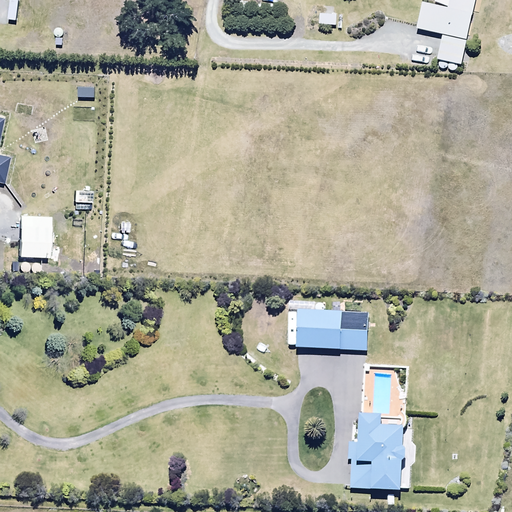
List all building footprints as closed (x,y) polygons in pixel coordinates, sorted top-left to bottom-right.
[(114,0),(105,0),(105,13),(113,14),(114,0)] [(416,31),(442,37),(465,43),(473,11),(479,12),(481,0),(435,0),(434,7),(423,4),(416,31)] [(336,16),(319,15),(318,26),(336,27),(336,16)] [(465,43),(442,37),(436,61),(460,67),(465,43)] [(347,56),(346,67),(358,68),(359,57),(347,56)] [(48,259),(50,218),(29,217),(29,228),(19,227),(19,243),(16,242),(15,253),(18,253),(18,258),(48,259)] [(368,315),(297,311),(295,349),(366,353),(368,315)] [(380,417),(359,416),(358,444),(349,443),(348,461),(350,461),(349,491),(399,494),(400,463),(401,463),(402,462),(403,461),(403,460),(404,460),(404,459),(404,458),(405,458),(405,457),(405,456),(405,455),(405,454),(405,453),(404,452),(404,451),(404,450),(403,450),(403,449),(402,449),(402,448),(402,428),(380,427),(380,417)]
